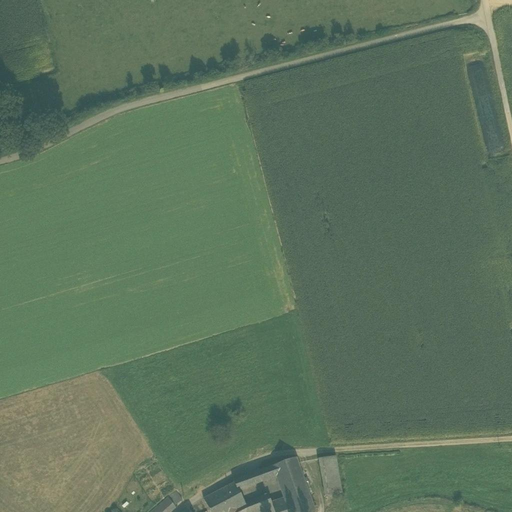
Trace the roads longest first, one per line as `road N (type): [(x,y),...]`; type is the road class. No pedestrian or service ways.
road 1 (unclassified): [(0,161),(115,110),(485,13)]
road 2 (track): [(511,438),(319,451)]
road 3 (unclassified): [(319,451),(257,459),(177,511)]
road 4 (track): [(482,0),(511,144)]
